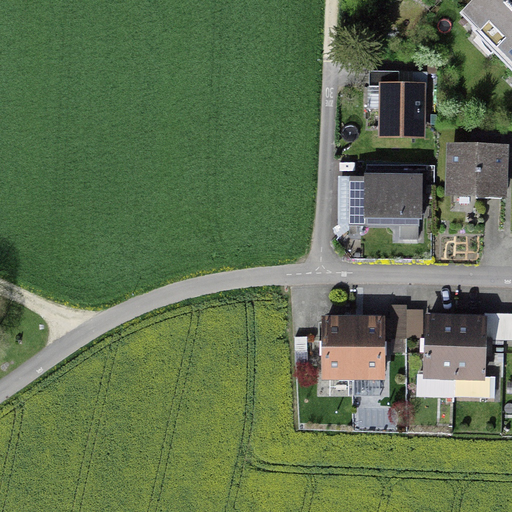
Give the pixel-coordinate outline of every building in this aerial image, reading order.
[(511,0),(480,0),(463,17),(479,34),(483,30),(499,46),(493,52),(511,71),(511,0)] [(397,74),(368,74),(367,89),(382,89),(381,131),(397,131),(397,137),(419,137),(420,90),(397,89),(397,74)] [(501,153),(451,151),(449,193),(499,195),(501,153)] [(411,192),(412,180),(372,180),(371,191),(365,191),(365,219),(417,220),(418,192),(411,192)] [(408,308),(392,308),(393,342),(409,341),(408,308)] [(452,383),(454,322),(426,321),(425,341),(419,341),(418,354),(424,354),(424,377),(438,377),(438,382),(452,383)] [(483,323),(454,322),(452,383),(466,383),(466,378),(481,379),(482,356),(487,357),(488,343),(482,343),(483,323)] [(351,378),(351,323),(323,323),(323,344),(318,344),(318,357),(323,357),(323,378),(337,378),(337,383),(350,383),(350,378),(351,378)] [(379,323),(351,323),(351,378),(379,378),(379,357),(384,357),(384,344),(379,344),(379,323)]
